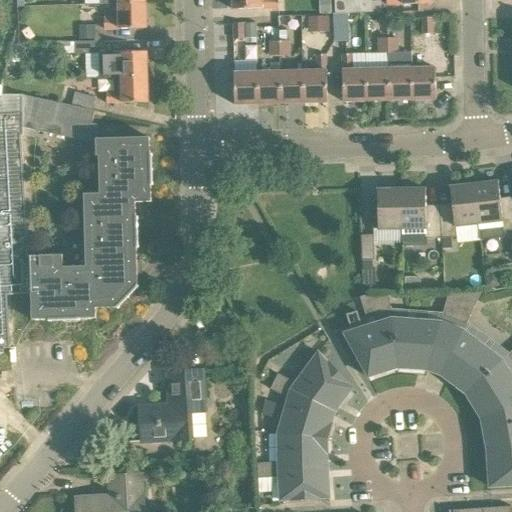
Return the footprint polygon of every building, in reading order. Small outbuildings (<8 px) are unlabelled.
[(232,0),(233,10),(279,9),(278,0),(232,0)] [(330,0),(319,0),(320,14),(331,14),(330,0)] [(334,0),(335,14),(371,13),(371,0),(334,0)] [(146,28),(146,3),(118,4),(118,18),(104,18),(105,30),(146,28)] [(333,19),(334,38),(349,38),(348,15),(333,15),(333,19)] [(308,18),(308,33),(329,32),(328,17),(308,18)] [(433,34),(433,18),(423,18),(423,34),(433,34)] [(233,24),(234,40),(244,40),(243,24),(233,24)] [(245,39),(257,39),(256,24),(245,24),(245,39)] [(80,40),(95,39),(95,26),(79,26),(80,40)] [(271,41),(270,41),(270,38),(257,39),(257,61),(271,60),(271,57),(280,57),(280,42),(272,42),(271,41)] [(375,53),(388,53),(387,39),(375,39),(375,53)] [(411,54),(399,54),(399,39),(387,39),(388,53),(388,68),(389,101),(412,101),(411,58),(411,54)] [(290,41),(280,42),(280,57),(290,56),(290,41)] [(60,55),(75,54),(75,42),(60,42),(60,55)] [(75,42),(75,54),(96,54),(95,42),(75,42)] [(24,44),(15,45),(15,59),(17,59),(25,59),(24,45),(24,44)] [(120,78),(148,77),(147,52),(100,55),(100,78),(120,78)] [(303,71),(304,104),(328,103),(326,55),(316,55),(317,70),(303,71)] [(343,103),(367,102),(366,69),(353,69),(353,55),(342,55),(342,69),(343,103)] [(412,101),(436,100),(435,67),(434,67),(434,57),(411,58),(412,101)] [(389,101),(388,68),(366,69),(367,102),(389,101)] [(259,72),(259,105),(282,104),(281,71),(259,72)] [(282,104),(304,104),(303,71),(281,71),(282,104)] [(259,72),(234,72),(235,105),(259,105),(259,72)] [(120,92),(115,92),(106,92),(106,104),(148,103),(148,77),(120,78),(120,92)] [(0,355),(10,355),(10,346),(14,346),(10,293),(32,291),(31,256),(23,134),(23,127),(23,94),(4,93),(4,89),(0,89),(0,355)] [(76,92),(71,105),(93,109),(96,98),(76,92)] [(95,110),(93,109),(71,105),(23,94),(23,127),(88,142),(89,139),(96,139),(101,139),(100,124),(92,122),(95,110)] [(63,255),(31,256),(32,291),(33,320),(49,319),(49,321),(80,320),(80,318),(97,318),(96,308),(117,307),(118,309),(140,286),(138,285),(137,248),(139,248),(138,217),(136,216),(136,202),(152,202),(151,185),(153,185),(152,154),(150,154),(150,137),(101,139),(96,139),(97,156),(99,156),(100,194),(84,194),(86,266),(64,267),(63,255)] [(511,231),(511,204),(501,207),(496,183),(474,185),(479,225),(502,223),(503,233),(511,231)] [(440,213),(441,239),(457,238),(456,228),(479,225),(474,185),(450,188),(453,211),(440,213)] [(378,190),(378,208),(373,208),(373,231),(402,230),(402,190),(378,190)] [(402,190),(402,230),(426,230),(426,240),(441,239),(440,213),(426,215),(423,190),(402,190)] [(374,235),(361,236),(362,261),(375,261),(374,235)] [(376,270),(364,270),(365,286),(376,286),(376,270)] [(487,289),(500,287),(499,279),(493,275),(485,276),(487,289)] [(495,436),(496,451),(496,450),(497,464),(488,465),(490,488),(511,486),(511,376),(502,361),(463,331),(482,293),(449,294),(441,323),(392,319),(344,334),(368,378),(386,372),(383,364),(397,360),(411,361),(410,370),(428,371),(431,363),(445,369),(441,376),(456,387),(461,380),(472,388),(480,400),(472,405),(481,420),(485,437),(495,436)] [(365,296),(360,298),(367,320),(391,312),(389,296),(365,296)] [(357,312),(347,315),(350,325),(360,321),(357,312)] [(342,403),(352,389),(318,353),(296,383),(278,375),(275,382),(331,410),(332,410),(336,400),(342,403)] [(168,372),(171,411),(160,412),(160,407),(141,408),(143,442),(209,438),(205,370),(168,372)] [(331,410),(275,382),(271,390),(288,399),(278,434),(327,439),(332,423),(326,420),(331,410)] [(258,464),(258,472),(324,467),(323,456),(327,456),(327,439),(278,434),(278,463),(258,464)] [(324,479),(324,467),(258,472),(259,479),(279,478),(280,501),(330,498),(328,478),(324,479)] [(145,511),(145,494),(146,494),(144,475),(110,478),(111,497),(77,499),(77,511),(145,511)]
